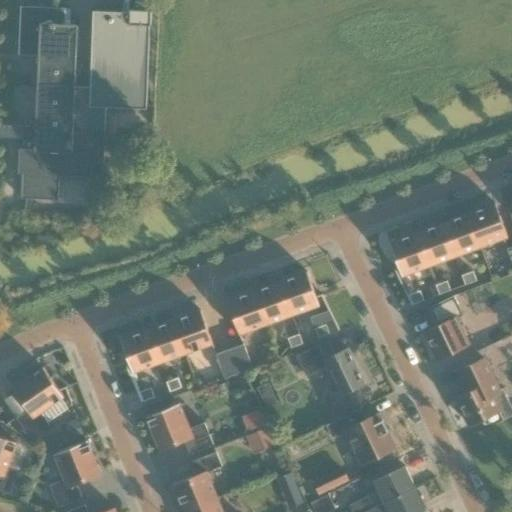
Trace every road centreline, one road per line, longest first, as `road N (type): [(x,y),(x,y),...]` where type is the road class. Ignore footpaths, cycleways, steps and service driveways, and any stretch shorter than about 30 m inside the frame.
road 1 (residential): [(477,511),(340,227)]
road 2 (residential): [(75,323),(340,227)]
road 3 (residential): [(152,511),(75,323)]
road 4 (residential): [(340,227),(511,165)]
